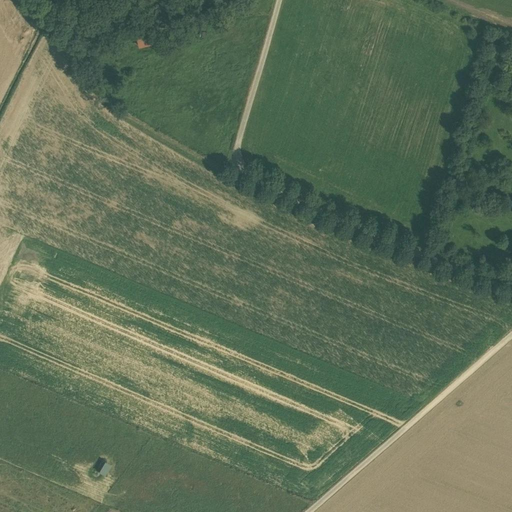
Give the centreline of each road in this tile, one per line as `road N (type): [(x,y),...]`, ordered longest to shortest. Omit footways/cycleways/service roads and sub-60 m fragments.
road 1 (track): [(278,0),(236,169),(384,241),(511,287)]
road 2 (track): [(309,511),(511,337)]
